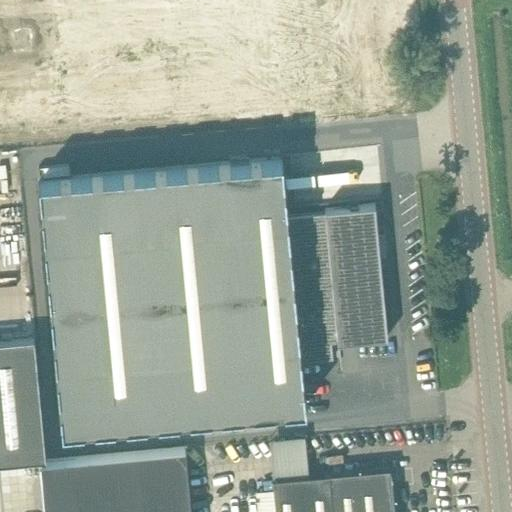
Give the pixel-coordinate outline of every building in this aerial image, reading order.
[(210,0),(0,0),(0,134),(269,110),(260,17),(213,21),(210,0)] [(62,427),(284,406),(303,404),(299,361),(332,358),(331,342),(387,336),(374,203),(324,208),(325,212),(286,216),(280,157),(39,180),(62,427)] [(0,461),(45,458),(33,336),(0,339),(0,461)] [(190,511),(184,447),(39,461),(43,511),(190,511)] [(273,491),(256,492),(257,511),(393,511),(389,467),(271,478),(273,491)]
